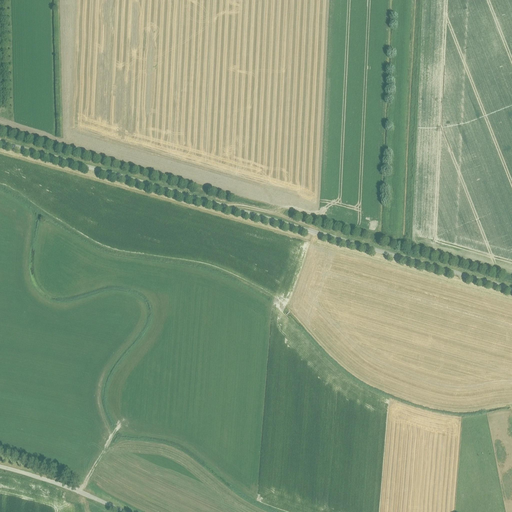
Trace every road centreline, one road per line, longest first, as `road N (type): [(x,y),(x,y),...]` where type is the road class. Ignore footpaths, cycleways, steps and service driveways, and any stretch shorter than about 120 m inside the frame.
road 1 (unclassified): [(0,142),(511,289)]
road 2 (unclassified): [(123,511),(0,468)]
